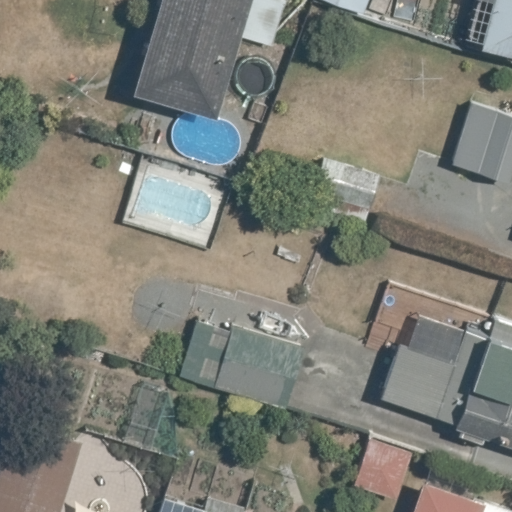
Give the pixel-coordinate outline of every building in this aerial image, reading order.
[(271,43),(282,0),(161,0),(138,91),(217,112),(238,34),(271,43)] [(328,0),(366,14),(370,0),(328,0)] [(511,0),(474,0),(464,35),(473,37),(511,48),(511,0)] [(511,164),(511,109),(467,97),(450,159),(509,176),(511,164)] [(381,176),(320,156),(305,200),(366,221),(381,176)] [(303,334),(190,301),(169,372),(282,405),(303,334)] [(383,403),(511,442),(511,336),(413,306),(388,386),(383,403)] [(62,511),(88,424),(103,371),(33,351),(0,467),(0,511),(62,511)] [(409,450),(369,437),(355,482),(395,494),(409,450)] [(511,511),(511,506),(425,477),(413,511),(511,511)] [(233,511),(162,491),(156,511),(233,511)]
